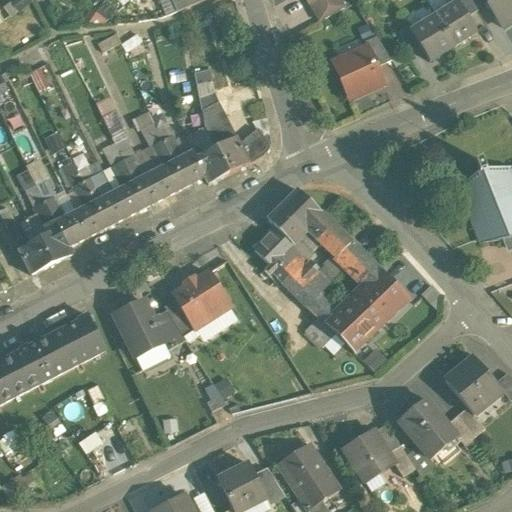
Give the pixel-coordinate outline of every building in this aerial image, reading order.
[(31,0),(11,0),(19,12),(33,3),(31,0)] [(159,0),(168,18),(209,0),(159,0)] [(337,0),(317,0),(309,5),(320,24),(344,10),(337,0)] [(469,0),(454,0),(457,4),(458,4),(467,19),(477,12),(469,0)] [(511,0),(483,0),(502,30),(511,23),(511,0)] [(457,4),(434,19),(453,49),(463,42),(463,41),(466,39),(467,40),(476,34),(467,19),(458,4),(457,4)] [(410,33),(419,48),(429,64),(438,58),(437,57),(441,54),(442,56),(453,49),(434,19),(410,33)] [(407,27),(396,34),(409,55),(419,48),(410,33),(407,27)] [(391,63),(376,39),(364,44),(368,52),(376,70),(391,63)] [(368,52),(343,63),(340,62),(335,64),(334,69),(336,74),(339,75),(350,100),(383,85),(376,70),(368,52)] [(236,141),(217,105),(200,109),(204,128),(215,152),(236,141)] [(256,131),(239,146),(249,166),(262,158),(269,149),(256,131)] [(196,135),(185,141),(192,154),(196,162),(207,156),(196,135)] [(183,158),(173,138),(162,144),(172,164),(183,158)] [(236,141),(215,152),(228,176),(249,166),(239,146),(236,141)] [(172,164),(162,144),(150,150),(161,170),(172,164)] [(207,156),(196,162),(205,180),(208,186),(228,176),(215,152),(207,156)] [(183,158),(172,164),(185,190),(205,180),(196,162),(192,154),(183,158)] [(144,178),(134,158),(122,164),(133,184),(144,178)] [(511,169),(485,173),(481,163),(478,164),(474,165),(479,175),(457,191),(479,246),(502,242),(505,250),(511,246),(511,171),(511,169)] [(122,164),(111,170),(122,190),(133,184),(122,164)] [(161,170),(152,174),(166,200),(185,190),(172,164),(161,170)] [(144,178),(133,184),(146,210),(166,200),(152,174),(144,178)] [(105,199),(94,178),(83,184),(94,204),(105,199)] [(94,204),(83,184),(72,190),(82,210),(94,204)] [(122,190),(113,194),(126,220),(146,210),(133,184),(122,190)] [(35,187),(24,193),(33,210),(44,204),(35,187)] [(298,193),(267,223),(276,231),(254,253),(267,266),(269,268),(289,248),(306,231),(321,216),(298,193)] [(105,199),(94,204),(107,230),(126,220),(113,194),(105,199)] [(65,219),(55,199),(44,204),(55,224),(65,219)] [(55,224),(44,204),(33,210),(32,210),(43,231),(44,230),(48,237),(58,232),(55,224)] [(82,210),(74,214),(87,240),(107,230),(94,204),(82,210)] [(65,219),(55,224),(58,232),(68,250),(87,240),(74,214),(65,219)] [(380,274),(321,216),(306,231),(364,289),(380,274)] [(19,227),(8,232),(18,252),(29,246),(19,227)] [(48,237),(39,242),(52,267),(71,257),(68,250),(58,232),(48,237)] [(29,246),(18,252),(31,278),(52,267),(39,242),(29,246)] [(328,288),(289,248),(269,268),(267,266),(265,268),(306,309),(320,296),(328,288)] [(338,314),(324,328),(341,345),(352,356),(408,302),(380,274),(364,289),(338,314)] [(193,279),(183,286),(185,290),(173,297),(175,302),(194,332),(213,319),(209,313),(225,303),(208,275),(195,283),(193,279)] [(338,314),(320,296),(306,309),(318,322),(324,328),(338,314)] [(194,332),(175,302),(164,309),(167,314),(183,339),(194,332)] [(144,304),(115,318),(135,358),(162,345),(164,344),(152,321),(144,304)] [(167,314),(152,321),(164,344),(162,345),(166,353),(185,343),(183,339),(167,314)] [(19,356),(0,365),(0,407),(105,353),(87,318),(77,323),(78,326),(28,352),(27,349),(17,354),(19,356)] [(324,328),(318,322),(310,330),(332,353),(341,345),(324,328)] [(495,385),(473,359),(444,383),(466,410),(473,419),(502,395),(495,385)] [(511,401),(511,381),(507,375),(495,385),(502,395),(510,404),(511,401)] [(220,397),(206,404),(210,414),(226,406),(220,397)] [(446,428),(425,402),(397,425),(418,450),(429,464),(457,441),(446,428)] [(473,419),(466,410),(455,419),(473,441),(484,432),(473,419)] [(473,441),(455,419),(446,428),(457,441),(464,449),(473,441)] [(117,433),(108,437),(119,460),(129,455),(117,433)] [(387,457),(373,435),(342,454),(362,486),(393,467),(387,457)] [(336,493),(306,448),(277,468),(306,511),(308,511),(320,504),(336,493)] [(399,449),(387,457),(393,467),(402,481),(414,473),(405,459),(399,449)] [(418,450),(405,459),(414,473),(419,479),(433,469),(429,464),(418,450)] [(247,465),(216,481),(231,511),(236,511),(263,499),(253,477),(247,465)] [(283,499),(265,471),(253,477),(263,499),(268,508),(283,499)] [(190,511),(184,497),(154,511),(190,511)]
